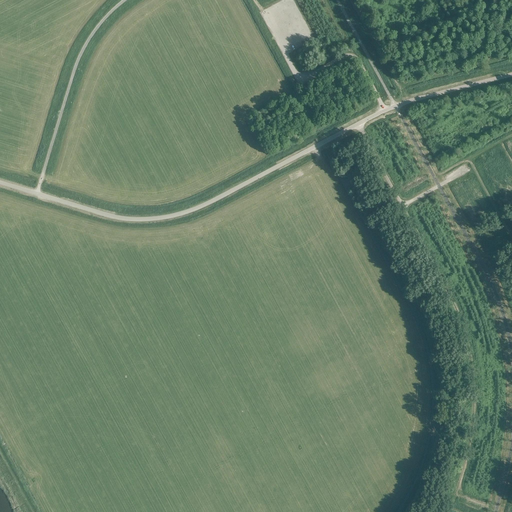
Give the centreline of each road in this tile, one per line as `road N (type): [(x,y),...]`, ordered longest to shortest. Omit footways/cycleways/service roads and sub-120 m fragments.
road 1 (unclassified): [(481,503),(458,488),(475,418),(466,331),(357,123)]
road 2 (unclassified): [(357,123),(204,205),(157,218),(112,216),(0,182)]
road 3 (unclassified): [(357,123),(511,74)]
